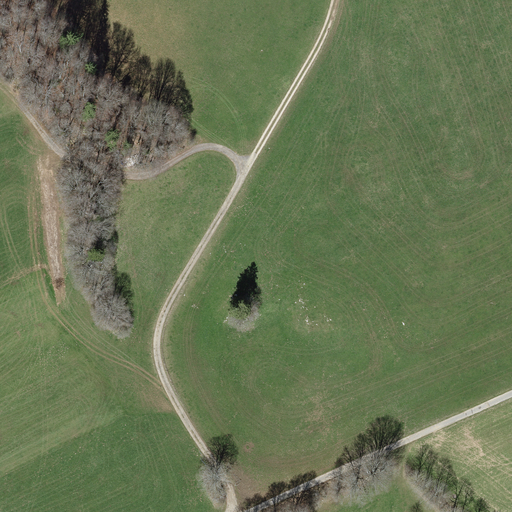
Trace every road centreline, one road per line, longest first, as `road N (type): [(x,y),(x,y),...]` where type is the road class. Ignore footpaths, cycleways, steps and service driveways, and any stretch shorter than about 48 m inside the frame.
road 1 (track): [(236,511),(162,380),(159,323),(311,59),(333,0)]
road 2 (track): [(0,89),(71,153),(103,168),(157,175),(176,157),(221,147),(247,172)]
road 3 (track): [(511,399),(259,511)]
